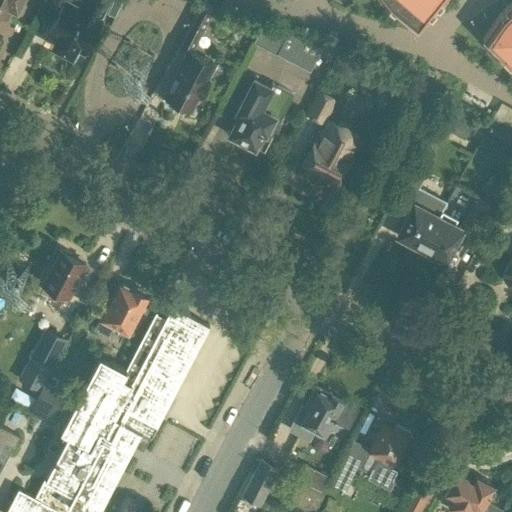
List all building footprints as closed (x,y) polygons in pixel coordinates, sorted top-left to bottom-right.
[(0,0),(0,11),(6,15),(11,6),(16,8),(19,0),(0,0)] [(65,2),(48,32),(58,37),(54,44),(71,53),(75,44),(84,49),(100,20),(98,19),(107,0),(83,0),(79,9),(65,2)] [(113,0),(106,13),(114,17),(115,15),(122,0),(113,0)] [(385,0),(387,2),(393,6),(417,26),(426,15),(426,16),(440,0),(385,0)] [(500,13),(482,38),(499,55),(498,55),(511,69),(511,0),(505,8),(500,13)] [(184,50),(162,93),(177,101),(176,104),(177,109),(182,112),(188,110),(197,93),(200,95),(208,80),(205,78),(212,64),(191,53),(212,12),(198,5),(177,47),(184,50)] [(264,22),(254,42),(275,53),(288,28),(278,23),(275,28),(264,22)] [(288,28),(275,53),(309,71),(322,46),(288,28)] [(241,113),(230,133),(241,138),(241,142),(248,146),(252,144),(254,145),(264,150),(272,135),(266,132),(275,114),(281,117),(294,94),(272,82),(269,87),(255,79),(243,100),(237,111),(241,113)] [(316,89),(305,111),(322,120),(334,99),(316,89)] [(325,119),(301,165),(312,171),(308,178),(320,184),(324,177),(337,184),(350,158),(349,158),(354,148),(360,136),(352,132),(352,131),(350,127),(340,122),(335,123),(334,123),(325,119)] [(487,182),(479,196),(492,203),(499,189),(487,182)] [(511,198),(508,196),(499,215),(511,221),(511,253),(503,272),(511,276),(511,281),(511,282),(511,198)] [(414,202),(397,234),(421,247),(441,210),(427,202),(424,207),(414,202)] [(441,210),(421,247),(445,259),(462,227),(439,215),(442,210),(441,210)] [(58,248),(40,282),(53,289),(45,304),(57,310),(64,295),(66,296),(84,262),(58,248)] [(118,280),(94,327),(107,334),(113,323),(128,331),(147,295),(131,286),(130,287),(118,280)] [(18,487),(4,511),(88,511),(126,441),(142,449),(208,324),(171,304),(165,316),(155,310),(124,368),(99,354),(60,429),(67,433),(34,495),(18,487)] [(44,380),(66,339),(49,330),(28,370),(23,379),(40,388),(44,380)] [(40,388),(29,409),(48,419),(64,390),(45,380),(40,388)] [(301,404),(289,428),(300,434),(308,438),(314,428),(325,434),(333,419),(347,426),(356,408),(342,401),(343,399),(329,391),(328,392),(315,386),(304,406),(301,404)] [(369,449),(360,466),(369,471),(367,474),(388,485),(396,468),(392,466),(410,430),(394,422),(392,425),(383,420),(368,449),(369,449)] [(0,424),(0,437),(13,445),(18,435),(0,424)] [(347,452),(331,482),(343,488),(359,458),(347,452)] [(260,457),(242,493),(259,503),(278,466),(260,457)] [(304,464),(297,477),(319,488),(326,475),(304,464)] [(450,479),(444,492),(452,497),(449,504),(463,511),(467,511),(471,506),(481,511),(480,511),(499,511),(501,508),(486,500),(493,485),(475,476),(472,480),(455,471),(454,472),(450,470),(446,477),(450,479)] [(418,479),(401,511),(420,511),(433,487),(418,479)]
